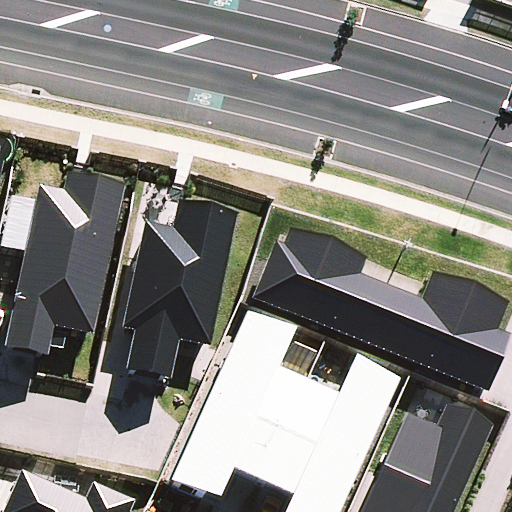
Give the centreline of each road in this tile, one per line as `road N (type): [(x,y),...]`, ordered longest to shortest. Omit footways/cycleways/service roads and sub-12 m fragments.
road 1 (secondary): [(0,5),(305,71),(511,131)]
road 2 (residential): [(0,413),(154,446)]
